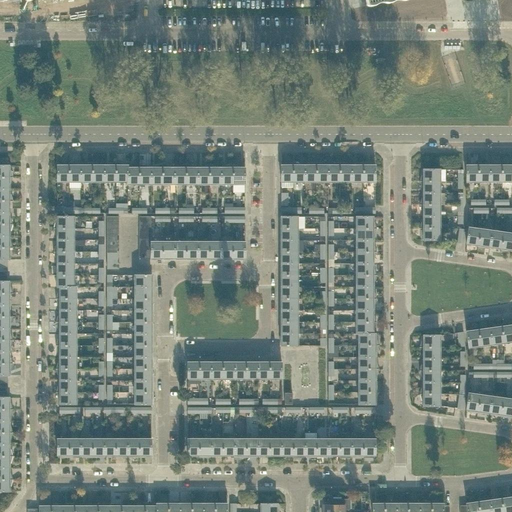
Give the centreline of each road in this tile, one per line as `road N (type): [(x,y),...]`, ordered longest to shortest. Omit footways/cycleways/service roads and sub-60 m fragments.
road 1 (residential): [(33,476),(34,135)]
road 2 (residential): [(34,135),(267,135)]
road 3 (residential): [(163,347),(269,346),(268,274)]
road 4 (residential): [(511,38),(338,34)]
road 5 (residential): [(0,32),(150,34)]
road 6 (residential): [(268,274),(267,135)]
road 7 (residential): [(161,478),(299,480)]
road 8 (residential): [(161,478),(163,347)]
road 9 (residential): [(33,476),(161,478)]
road 10 (residential): [(267,135),(395,136)]
